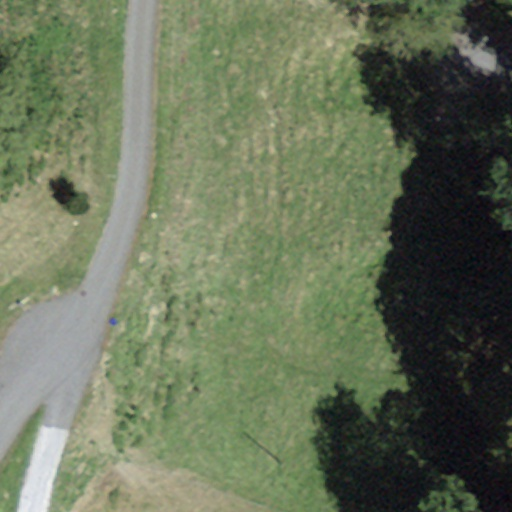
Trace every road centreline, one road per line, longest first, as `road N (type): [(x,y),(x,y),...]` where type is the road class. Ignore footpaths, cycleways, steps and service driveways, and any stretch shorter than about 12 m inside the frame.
road 1 (unclassified): [(145,0),(137,154),(113,249),(80,317),(0,429)]
road 2 (track): [(37,511),(72,387),(75,356),(64,338)]
